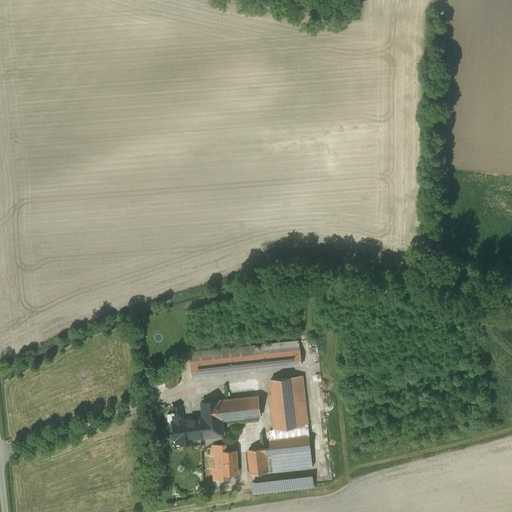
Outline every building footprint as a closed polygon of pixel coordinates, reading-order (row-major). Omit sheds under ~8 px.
[(299,341),(190,353),(192,376),(302,365),(299,341)] [(139,378),(141,392),(165,389),(163,375),(139,378)] [(303,376),(270,380),(275,429),(268,429),(270,446),(246,449),(249,473),(314,465),(303,376)] [(202,401),(203,417),(205,434),(206,437),(223,435),(221,419),(261,415),(259,396),(202,401)] [(192,436),(205,434),(203,417),(182,419),(181,410),(180,411),(179,405),(171,406),(172,410),(170,411),(170,412),(167,412),(165,414),(166,420),(168,421),(171,420),(173,438),(174,438),(175,442),(193,440),(192,436)] [(236,450),(222,451),(224,473),(237,472),(236,450)] [(287,486),(315,487),(315,483),(303,482),(303,477),(288,476),(287,486)] [(281,478),(254,479),(254,491),(282,490),(281,478)]
